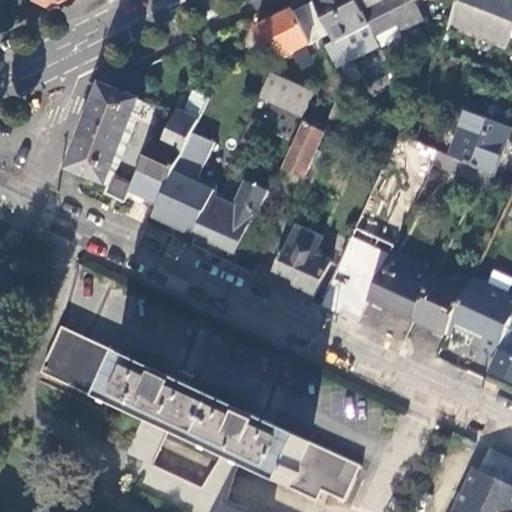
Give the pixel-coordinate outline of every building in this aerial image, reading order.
[(370,23),(358,0),(311,0),(305,3),(320,36),(331,30),(336,39),(370,23)] [(358,0),(370,23),(376,37),(397,27),(401,35),(427,22),(415,0),(358,0)] [(506,45),(511,29),(511,0),(455,0),(447,21),(506,45)] [(283,55),(320,36),(305,3),(281,15),(255,28),(266,49),(277,44),(283,55)] [(147,80),(141,68),(118,79),(126,91),(147,80)] [(315,92),(271,72),(260,97),(304,116),(315,92)] [(112,177),(143,99),(106,85),(104,86),(71,170),(71,171),(109,185),(107,192),(124,201),(130,189),(131,185),(112,177)] [(198,119),(206,102),(195,97),(187,114),(198,119)] [(390,126),(355,110),(350,108),(346,116),(385,136),(390,126)] [(511,126),(511,125),(468,108),(449,154),(482,169),(492,173),(511,126)] [(161,145),(152,141),(131,185),(130,189),(160,203),(193,131),(198,119),(187,114),(177,109),(161,145)] [(284,168),(303,177),(325,132),(306,123),(284,168)] [(193,131),(160,203),(150,224),(191,243),(195,234),(214,194),(218,185),(199,176),(216,141),(193,131)] [(482,169),(449,154),(439,149),(433,162),(476,182),(482,169)] [(482,169),(476,182),(492,189),(498,176),(492,173),(482,169)] [(234,203),(214,194),(195,234),(235,252),(251,217),(256,220),(269,192),(245,181),(234,203)] [(313,299),(331,260),(316,253),(322,240),(294,228),(289,240),(271,278),(270,279),(313,299)] [(358,322),(369,299),(391,252),(394,246),(356,229),(322,304),(358,322)] [(256,272),(271,278),(289,240),(274,233),(256,272)] [(432,276),(434,273),(391,252),(369,299),(413,318),(432,276)] [(432,276),(413,318),(446,333),(452,319),(464,292),(432,276)] [(511,297),(470,279),(464,292),(452,319),(484,334),(478,348),(495,356),(498,349),(511,317),(511,297)] [(511,317),(498,349),(495,356),(489,370),(511,379),(511,317)] [(362,465),(273,424),(276,416),(254,406),(251,414),(188,384),(191,377),(168,367),(165,374),(62,326),(41,372),(140,418),(126,449),(150,460),(137,487),(191,511),(256,511),(152,464),(164,437),(248,475),(251,469),(318,500),(323,490),(345,500),(356,478),(360,468),(362,465)] [(511,457),(490,447),(486,455),(511,467),(511,457)] [(511,511),(511,467),(486,455),(480,469),(476,468),(455,511),(511,511)] [(368,471),(360,468),(356,478),(364,482),(368,471)]
